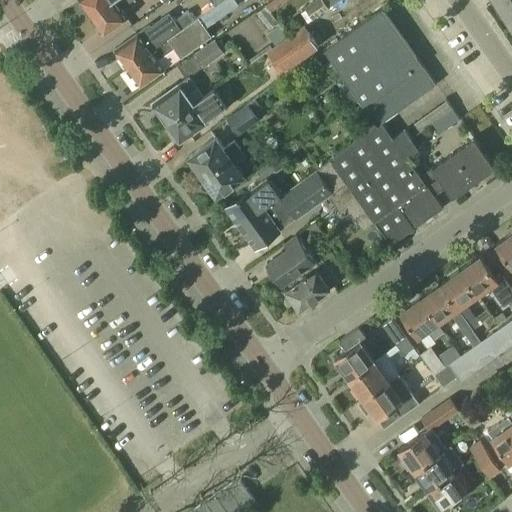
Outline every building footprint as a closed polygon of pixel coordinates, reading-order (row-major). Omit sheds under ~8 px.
[(80,0),(91,15),(112,0),(80,0)] [(112,0),(91,15),(104,33),(128,17),(121,7),(131,0),(112,0)] [(238,0),(223,0),(216,5),(199,16),(195,18),(194,19),(183,27),(181,29),(169,37),(128,67),(141,85),(164,69),(157,60),(175,47),(181,57),(212,35),(206,26),(241,3),(238,0)] [(313,0),(305,6),(313,18),(338,0),(313,0)] [(511,10),(511,0),(500,0),(509,13),(511,10)] [(378,125),(404,106),(437,83),(385,9),(325,51),(364,106),(365,105),(378,125)] [(177,19),(183,27),(194,19),(188,11),(177,19)] [(115,48),(128,67),(169,37),(181,29),(170,14),(152,26),(150,23),(115,48)] [(320,43),(306,23),(226,79),(240,99),(254,90),(320,43)] [(280,24),(267,33),(275,44),(287,35),(280,24)] [(215,39),(195,53),(204,67),(224,53),(215,39)] [(153,102),(167,121),(195,102),(187,90),(195,84),(189,76),(153,102)] [(207,93),(195,102),(167,121),(180,141),(217,115),(211,107),(215,104),(207,93)] [(228,118),(238,133),(259,119),(256,113),(262,108),(255,98),(249,103),(250,104),(228,118)] [(462,118),(455,108),(434,122),(441,132),(462,118)] [(436,195),(422,176),(408,157),(420,148),(407,129),(395,138),(384,122),(313,172),(330,195),(344,216),(350,211),(363,229),(376,221),(392,244),(444,207),(436,195)] [(230,155),(241,147),(236,140),(225,148),(217,136),(190,156),(203,174),(230,155)] [(254,137),(241,147),(230,155),(203,174),(217,193),(244,175),(235,163),(260,146),(254,137)] [(475,182),(497,166),(476,137),(454,152),(475,182)] [(285,151),(271,161),(278,170),(291,161),(285,151)] [(433,168),(447,187),(454,197),(475,182),(454,152),(434,167),(433,168)] [(330,195),(313,172),(281,194),(281,195),(252,215),(250,211),(237,219),(256,246),(281,229),(280,228),(284,226),(296,217),(297,219),(330,195)] [(281,195),(281,194),(268,177),(227,206),(237,219),(250,211),(252,215),(281,195)] [(310,242),(323,233),(316,222),(302,231),(310,242)] [(511,264),(511,232),(497,243),(511,264)] [(284,286),(318,262),(298,234),(285,243),(288,247),(267,262),(269,266),(268,267),(276,280),(278,279),(281,283),(282,282),(284,286)] [(332,252),(318,262),(284,286),(300,308),(339,281),(327,263),(336,256),(332,252)] [(460,269),(478,293),(489,285),(503,305),(511,299),(511,286),(504,275),(498,279),(481,255),(460,269)] [(480,322),(473,311),(466,301),(478,293),(460,269),(441,282),(458,307),(465,317),(472,327),(480,322)] [(465,317),(458,307),(441,282),(422,296),(439,320),(440,320),(442,323),(452,317),(450,313),(451,312),(465,332),(472,327),(465,317)] [(419,335),(439,320),(422,296),(402,310),(419,335)] [(382,324),(396,344),(407,337),(393,317),(382,324)] [(511,334),(505,324),(496,331),(508,348),(511,345),(511,334)] [(335,357),(349,378),(375,359),(362,340),(367,337),(359,327),(340,340),(346,349),(335,357)] [(496,331),(487,337),(499,355),(508,348),(496,331)] [(414,347),(407,337),(396,344),(399,348),(404,355),(414,347)] [(487,337),(478,344),(490,361),(499,355),(487,337)] [(349,378),(363,398),(389,379),(398,372),(387,357),(399,348),(396,344),(375,359),(349,378)] [(447,365),(432,344),(421,352),(436,373),(447,365)] [(478,344),(469,350),(481,368),(490,361),(478,344)] [(469,350),(459,356),(472,374),(481,368),(469,350)] [(450,363),(458,374),(463,380),(472,374),(459,356),(450,363)] [(458,374),(450,363),(447,365),(436,373),(444,384),(458,374)] [(412,391),(398,372),(389,379),(363,398),(364,398),(358,402),(367,414),(372,410),(377,417),(379,416),(386,426),(419,402),(412,391)] [(421,416),(430,428),(399,449),(405,456),(403,461),(408,469),(413,468),(414,469),(440,451),(446,447),(432,426),(458,408),(450,396),(421,416)] [(511,403),(507,397),(500,402),(506,412),(511,408),(511,403)] [(471,403),(460,410),(473,428),(483,420),(471,403)] [(510,461),(511,460),(511,419),(509,415),(499,421),(504,428),(493,436),(510,461)] [(470,448),(475,456),(487,448),(481,440),(470,448)] [(487,448),(475,456),(489,477),(501,468),(487,448)] [(414,469),(428,489),(453,471),(440,451),(414,469)] [(467,490),(453,471),(428,489),(442,509),(467,490)] [(237,476),(187,511),(237,511),(255,500),(237,476)]
